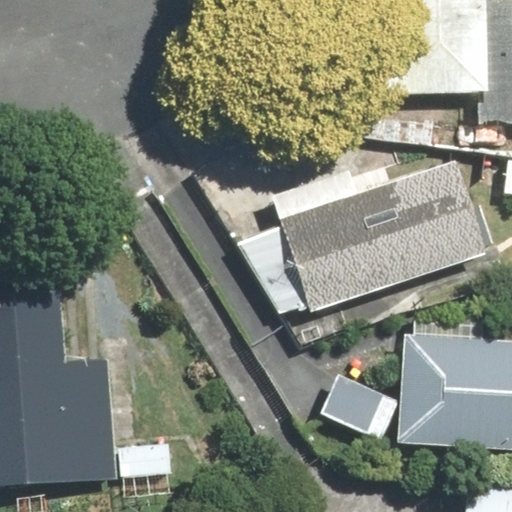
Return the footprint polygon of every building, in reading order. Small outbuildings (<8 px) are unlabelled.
[(494,0),(397,0),(399,99),(497,96),(494,0)] [(511,161),(506,161),(502,199),(511,199),(511,161)] [(254,242),(286,331),(500,255),(467,162),(371,196),(361,169),(284,197),(295,228),(254,242)] [(0,490),(123,488),(172,487),(171,445),(122,446),(121,362),(71,364),(72,299),(0,300),(0,490)] [(511,347),(412,341),(408,407),(347,377),(328,419),(405,451),(511,457),(511,347)] [(511,511),(511,477),(468,478),(468,511),(511,511)]
